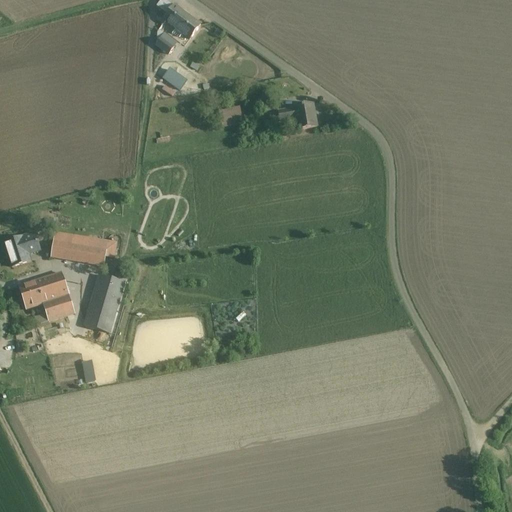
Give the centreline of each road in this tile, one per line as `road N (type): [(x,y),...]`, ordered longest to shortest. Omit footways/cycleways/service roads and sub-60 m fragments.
road 1 (unclassified): [(480,511),(465,417),(396,275),(384,147),(186,0)]
road 2 (track): [(153,0),(145,125),(120,263)]
